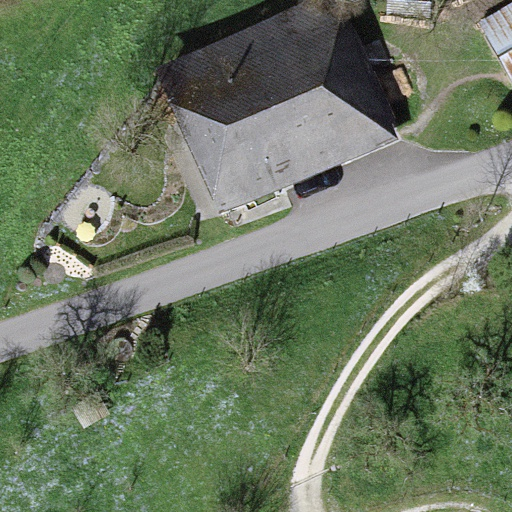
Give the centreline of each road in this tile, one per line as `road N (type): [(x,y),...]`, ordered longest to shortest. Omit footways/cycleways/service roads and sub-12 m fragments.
road 1 (unclassified): [(0,330),(511,156)]
road 2 (track): [(511,237),(424,285),(346,372),(302,463),(301,511)]
